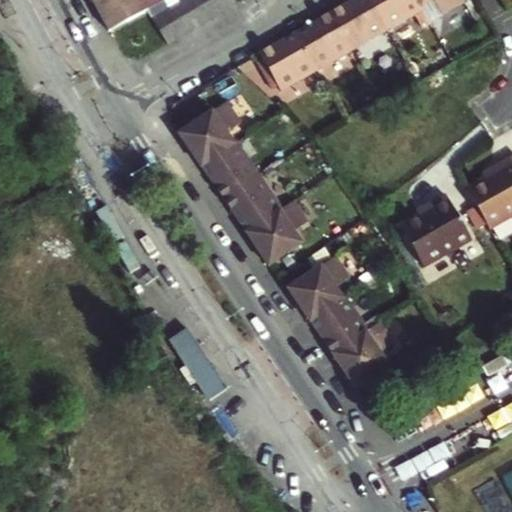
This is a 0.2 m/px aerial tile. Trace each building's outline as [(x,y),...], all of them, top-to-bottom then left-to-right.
[(93,0),(99,10),(116,0),(93,0)] [(111,32),(148,13),(140,0),(116,0),(99,10),(111,32)] [(186,0),(174,7),(189,33),(201,26),(186,0)] [(186,0),(201,26),(212,20),(201,0),(186,0)] [(216,0),(201,0),(212,20),(224,13),(216,0)] [(216,0),(224,13),(235,6),(231,0),(216,0)] [(349,6),(336,13),(358,52),(393,32),(375,0),(359,0),(357,1),(360,6),(351,11),(349,6)] [(375,0),(393,32),(429,12),(427,8),(422,0),(375,0)] [(422,0),(427,8),(438,2),(447,17),(471,4),(468,0),(422,0)] [(360,6),(357,1),(349,6),(351,11),(360,6)] [(174,7),(162,14),(177,39),(189,33),(174,7)] [(358,52),(336,13),(324,20),(326,25),(317,30),(315,25),(300,33),(323,71),(358,52)] [(162,14),(151,19),(166,46),(177,39),(162,14)] [(326,25),(324,20),(315,25),(317,30),(326,25)] [(323,71),(300,33),(286,41),(289,46),(281,51),(278,46),(265,54),(287,92),(323,71)] [(289,46),(286,41),(278,46),(281,51),(289,46)] [(226,99),(179,131),(194,153),(201,148),(208,159),(234,141),(228,131),(241,122),(226,99)] [(234,141),(208,159),(201,164),(211,177),(215,174),(221,183),(217,187),(224,197),(259,173),(237,140),(234,141)] [(201,148),(194,153),(201,164),(208,159),(201,148)] [(486,177),(469,186),(491,225),(511,212),(511,156),(493,167),(496,171),(486,177)] [(496,171),(493,167),(484,172),(486,177),(496,171)] [(239,219),(247,231),(282,207),(259,173),(224,197),(233,210),(238,207),(244,216),(239,219)] [(211,177),(217,187),(221,183),(215,174),(211,177)] [(474,239),(448,193),(432,202),(436,208),(404,226),(427,266),(474,239)] [(282,207),(247,231),(262,253),(270,248),(278,260),(305,242),(297,230),(310,220),(295,198),(282,207)] [(233,210),(239,219),(244,216),(238,207),(233,210)] [(262,253),(271,265),(278,260),(270,248),(262,253)] [(335,254),(288,286),(302,306),(309,302),(317,314),(344,296),(336,284),(350,275),(335,254)] [(325,339),(334,352),(369,328),(346,295),(344,296),(317,314),(311,318),(318,330),(322,327),(329,337),(325,339)] [(311,318),(317,314),(309,302),(302,306),(311,318)] [(396,341),(382,320),(369,328),(334,352),(348,373),(354,369),(364,382),(391,364),(382,351),(396,341)] [(322,327),(318,330),(325,339),(329,337),(322,327)] [(229,395),(186,333),(171,343),(213,405),(229,395)] [(354,369),(348,373),(357,386),(364,382),(354,369)]
